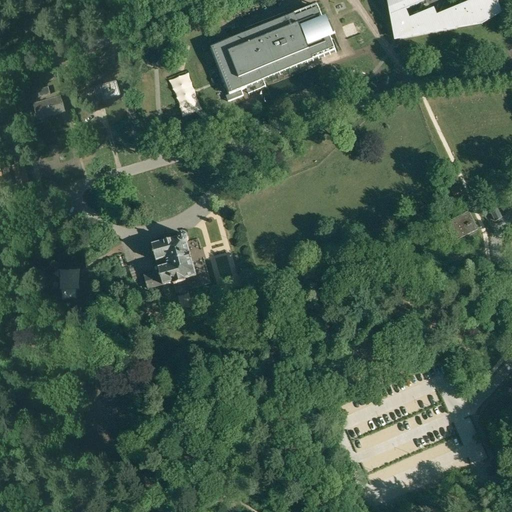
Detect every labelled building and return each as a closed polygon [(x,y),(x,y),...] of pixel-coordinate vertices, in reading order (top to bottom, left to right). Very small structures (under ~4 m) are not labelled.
[(417,6),(414,0),(389,0),(396,15),(417,6)] [(501,13),(495,0),(475,0),(450,11),(458,29),(459,28),(459,29),(481,24),(482,25),(482,24),(500,14),(500,13),(501,13)] [(329,21),(325,23),(318,5),(211,47),(230,94),(223,97),(225,103),(242,96),(240,91),(244,89),(246,94),(263,87),(261,82),(337,52),(330,35),(335,33),(329,21)] [(439,22),(433,9),(399,24),(393,27),(398,39),(439,22)] [(154,49),(148,51),(146,55),(147,60),(152,64),(157,63),(160,58),(159,53),(154,49)] [(62,69),(65,80),(66,80),(72,78),(69,67),(62,69)] [(115,82),(99,87),(94,89),(98,100),(103,98),(103,101),(120,96),(115,82)] [(52,100),(46,101),(51,116),(64,112),(60,97),(52,100)] [(40,103),(33,105),(37,120),(51,116),(46,101),(40,103)] [(0,189),(11,186),(4,161),(0,161),(0,189)] [(12,166),(19,192),(31,189),(24,163),(12,166)] [(455,197),(463,194),(459,184),(451,188),(455,197)] [(489,208),(495,221),(503,217),(496,204),(489,208)] [(451,243),(479,229),(469,211),(442,225),(451,243)] [(144,275),(148,290),(163,285),(173,283),(174,284),(187,280),(187,279),(198,276),(188,242),(189,241),(189,240),(189,239),(190,238),(189,237),(189,236),(188,235),(188,234),(187,234),(186,233),(185,233),(184,233),(183,233),(182,233),(181,234),(180,235),(180,236),(179,236),(152,244),(157,262),(159,268),(159,271),(144,275)] [(38,278),(42,269),(32,264),(28,274),(38,278)]
